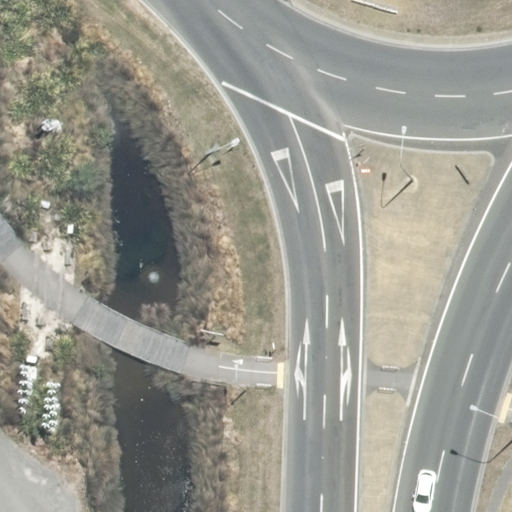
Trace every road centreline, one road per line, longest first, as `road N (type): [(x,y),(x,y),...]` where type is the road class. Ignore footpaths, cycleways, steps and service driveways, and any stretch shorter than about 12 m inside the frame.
road 1 (trunk): [(329,511),(329,244),(260,44)]
road 2 (trunk): [(511,258),(458,399),(439,511)]
road 3 (trunk): [(511,92),(418,97),(336,80),(260,44)]
